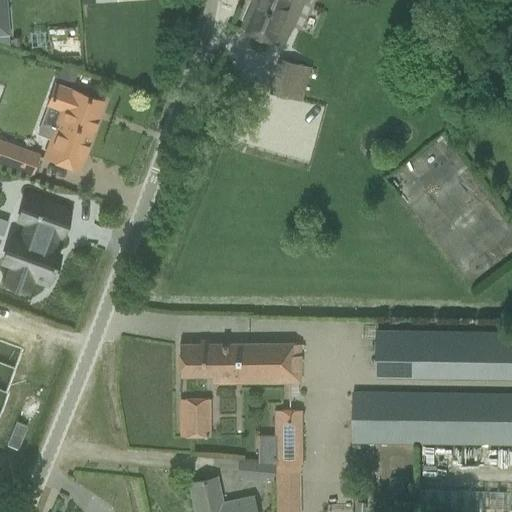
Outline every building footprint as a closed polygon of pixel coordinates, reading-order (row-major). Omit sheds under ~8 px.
[(6,0),(0,0),(0,36),(10,36),(6,0)] [(253,0),(241,28),(259,36),(285,47),(293,28),(292,27),(304,0),(307,2),(307,0),(253,0)] [(121,44),(135,48),(141,24),(104,15),(96,48),(119,53),(121,44)] [(77,57),(77,18),(32,18),(31,43),(58,44),(57,57),(77,57)] [(274,94),(302,102),(312,65),(283,58),(274,94)] [(61,68),(57,77),(73,83),(77,73),(61,68)] [(44,156),(78,169),(103,102),(55,84),(47,105),(61,110),(44,156)] [(25,148),(17,171),(31,177),(40,154),(25,148)] [(47,285),(54,264),(48,261),(58,234),(60,235),(69,212),(63,210),(64,207),(43,200),(34,224),(26,222),(20,240),(11,237),(2,261),(11,264),(4,283),(28,291),(32,279),(47,285)] [(511,331),(376,330),(375,378),(511,379),(511,331)] [(0,416),(8,394),(7,393),(22,350),(0,341),(0,416)] [(209,378),(209,383),(298,382),(298,344),(199,345),(179,345),(179,375),(200,375),(209,378)] [(353,441),(511,441),(511,392),(354,392),(353,441)] [(179,399),(179,437),(210,436),(209,398),(179,399)] [(277,462),(277,511),(297,511),(297,471),(299,471),(298,412),(276,412),(277,436),(259,436),(260,460),(260,463),(274,463),(277,462)] [(237,458),(235,478),(271,482),(274,463),(260,463),(260,460),(237,458)] [(189,483),(194,511),(254,511),(251,497),(220,503),(215,478),(189,483)] [(357,501),(356,511),(365,511),(366,502),(357,501)]
